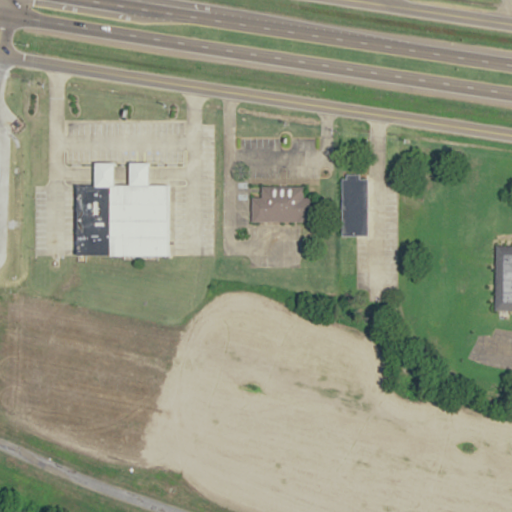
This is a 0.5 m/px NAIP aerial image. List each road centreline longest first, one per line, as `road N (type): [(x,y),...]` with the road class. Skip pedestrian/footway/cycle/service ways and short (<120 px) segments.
road 1 (trunk): [(0,11),(511,93)]
road 2 (residential): [(0,54),(511,134)]
road 3 (trunk): [(511,63),(93,0)]
road 4 (residential): [(54,64),(60,144),(184,140),(194,124),(193,85)]
road 5 (residential): [(228,91),(228,157),(319,158),(325,105)]
road 6 (tertiary): [(0,439),(176,511)]
road 7 (residential): [(511,22),(361,0)]
